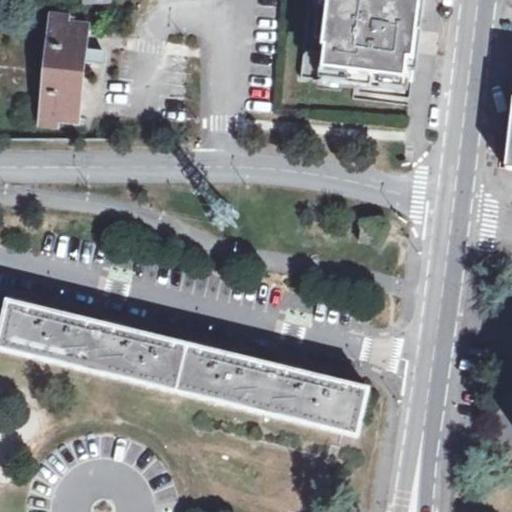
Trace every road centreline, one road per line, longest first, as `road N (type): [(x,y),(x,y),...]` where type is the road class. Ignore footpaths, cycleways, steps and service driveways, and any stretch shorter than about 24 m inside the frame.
road 1 (residential): [(452,209),(355,184),(229,172),(0,169)]
road 2 (residential): [(0,263),(432,367)]
road 3 (unclassified): [(452,209),(479,0)]
road 4 (unclassified): [(432,367),(452,209)]
road 5 (unclassified): [(432,367),(399,511)]
road 6 (unclassified): [(426,511),(432,367)]
